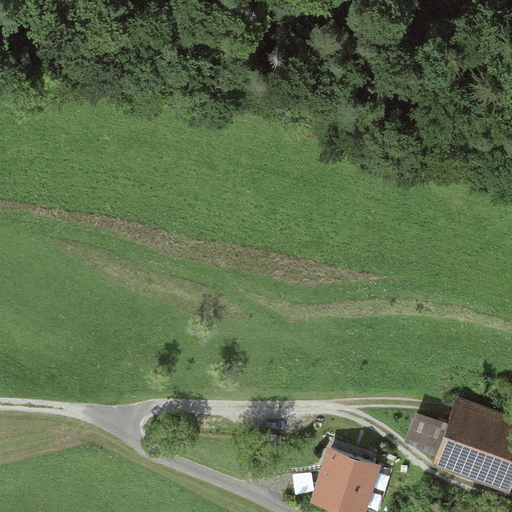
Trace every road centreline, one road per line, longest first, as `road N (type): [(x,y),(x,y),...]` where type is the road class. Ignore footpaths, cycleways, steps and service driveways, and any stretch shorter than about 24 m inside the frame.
road 1 (track): [(0,403),(344,409),(446,475),(511,492)]
road 2 (residential): [(284,511),(150,453),(66,405)]
